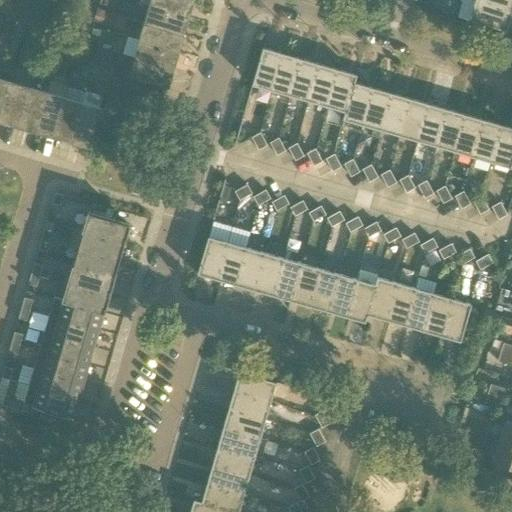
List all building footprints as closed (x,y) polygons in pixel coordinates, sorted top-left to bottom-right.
[(189,18),(194,1),(191,0),(150,0),(149,6),(189,18)] [(511,12),(511,0),(475,0),(475,2),(511,12)] [(507,32),(511,14),(511,12),(475,2),(470,21),(507,32)] [(184,34),(189,18),(149,6),(144,23),(184,34)] [(95,23),(113,28),(122,31),(126,18),(117,15),(98,10),(95,23)] [(179,52),(184,34),(144,23),(139,40),(179,52)] [(174,69),(179,52),(139,40),(134,58),(174,69)] [(105,74),(111,51),(98,47),(93,65),(105,74)] [(272,91),(282,53),(263,48),(252,86),(272,91)] [(290,96),(301,59),(282,53),(272,91),(290,96)] [(169,87),(174,69),(134,58),(129,76),(169,87)] [(309,102),(320,64),(301,59),(290,96),(309,102)] [(327,107),(338,70),(320,64),(309,102),(327,107)] [(354,83),(355,83),(357,75),(338,70),(327,107),(346,112),(354,83)] [(0,121),(1,122),(13,82),(0,78),(0,121)] [(18,127),(19,124),(30,87),(13,82),(1,122),(18,127)] [(373,88),(355,83),(354,83),(346,112),(343,120),(362,126),(373,88)] [(120,87),(119,86),(110,84),(107,96),(116,98),(120,87)] [(18,127),(36,132),(37,129),(47,92),(30,87),(19,124),(18,127)] [(381,131),(391,93),(373,88),(362,126),(381,131)] [(47,92),(37,129),(36,132),(53,137),(65,97),(47,92)] [(399,136),(410,99),(391,93),(381,131),(399,136)] [(82,102),(65,97),(53,137),(70,142),(82,102)] [(418,142),(429,104),(410,99),(399,136),(418,142)] [(101,108),(82,102),(70,142),(88,147),(89,148),(101,108)] [(436,147),(447,109),(429,104),(418,142),(436,147)] [(455,152),(466,115),(447,109),(436,147),(455,152)] [(473,158),(484,120),(466,115),(455,152),(473,158)] [(492,163),(503,125),(484,120),(473,158),(492,163)] [(511,128),(503,125),(492,163),(511,169),(511,166),(511,128)] [(259,150),(267,145),(260,133),(252,138),(259,150)] [(277,155),(286,151),(279,139),(271,143),(277,155)] [(295,161),(304,156),(297,144),(289,149),(295,161)] [(314,166),(322,161),(316,149),(308,154),(314,166)] [(333,171),(341,167),(335,155),(326,159),(333,171)] [(351,176),(359,172),(353,160),(344,164),(351,176)] [(370,182),(378,177),(372,165),(363,170),(370,182)] [(388,187),(396,183),(389,171),(381,175),(388,187)] [(407,192),(415,188),(408,176),(400,180),(407,192)] [(425,198),(433,193),(427,181),(418,186),(425,198)] [(240,200),(252,193),(248,185),(236,192),(240,200)] [(444,203),(452,199),(445,187),(437,191),(444,203)] [(259,205),(271,199),(266,190),(254,197),(259,205)] [(462,208),(470,204),(463,192),(455,196),(462,208)] [(60,206),(63,195),(55,193),(52,204),(60,206)] [(277,211),(289,204),(285,196),(272,202),(277,211)] [(481,214),(489,209),(482,197),(474,202),(481,214)] [(296,216),(308,209),(303,201),(291,208),(296,216)] [(499,219),(507,215),(501,203),(492,207),(499,219)] [(314,222),(326,215),(321,206),(309,213),(314,222)] [(333,227),(344,220),(345,220),(340,212),(328,219),(333,227)] [(84,232),(124,243),(129,225),(89,214),(84,232)] [(351,232),(363,226),(363,225),(358,217),(346,224),(351,232)] [(377,222),(365,229),(369,237),(381,231),(377,222)] [(389,243),(401,236),(396,228),(384,235),(389,243)] [(50,241),(53,231),(45,229),(42,239),(50,241)] [(119,261),(124,243),(84,232),(79,249),(119,261)] [(407,248),(419,242),(415,233),(403,240),(407,248)] [(217,280),(228,242),(209,237),(198,274),(217,280)] [(47,252),(50,241),(42,239),(39,250),(47,252)] [(426,254),(438,247),(433,239),(421,245),(426,254)] [(235,285),(246,248),(228,242),(217,280),(235,285)] [(444,259),(456,252),(452,244),(439,251),(444,259)] [(254,291),(265,253),(246,248),(235,285),(254,291)] [(114,278),(119,261),(79,249),(74,267),(114,278)] [(463,264),(475,258),(470,249),(458,256),(463,264)] [(272,296),(283,259),(265,253),(254,291),(272,296)] [(493,263),(493,262),(488,255),(476,261),(481,270),(493,263)] [(291,302),(302,264),(283,259),(272,296),(291,302)] [(40,276),(43,265),(35,263),(32,274),(40,276)] [(309,307),(320,269),(302,264),(291,302),(309,307)] [(109,295),(114,278),(74,267),(69,284),(109,295)] [(378,278),(379,273),(360,267),(356,280),(357,280),(347,318),(366,323),(368,316),(367,315),(378,278)] [(328,312),(339,275),(320,269),(309,307),(328,312)] [(415,289),(414,288),(417,277),(400,272),(397,283),(386,321),(404,326),(415,289)] [(37,287),(40,276),(32,274),(29,283),(29,284),(37,287)] [(357,280),(356,280),(339,275),(328,312),(347,318),(357,280)] [(386,321),(397,283),(378,278),(367,315),(368,316),(386,321)] [(104,313),(109,295),(69,284),(64,301),(104,313)] [(423,332),(434,294),(415,289),(404,326),(423,332)] [(441,337),(452,299),(434,294),(423,332),(441,337)] [(22,308),(30,310),(33,300),(25,298),(22,308)] [(64,301),(55,298),(50,316),(99,330),(104,313),(64,301)] [(461,343),(472,305),(452,299),(441,337),(461,343)] [(27,321),(30,310),(22,308),(19,318),(27,321)] [(94,347),(99,330),(50,316),(45,333),(94,347)] [(20,345),(23,335),(15,332),(12,343),(20,345)] [(89,365),(94,347),(45,333),(40,351),(89,365)] [(17,355),(20,345),(12,343),(9,353),(17,355)] [(511,345),(504,343),(501,352),(511,355),(511,345)] [(84,382),(89,365),(40,351),(35,368),(84,382)] [(511,365),(511,355),(501,352),(498,361),(511,365)] [(10,380),(13,369),(5,367),(2,377),(10,380)] [(79,400),(84,382),(35,368),(30,385),(79,400)] [(271,402),(277,383),(239,372),(234,391),(271,402)] [(488,394),(503,398),(506,389),(491,384),(488,394)] [(74,418),(79,400),(30,385),(25,403),(34,406),(30,417),(61,426),(64,415),(74,418)] [(266,420),(271,402),(234,391),(229,410),(266,420)] [(500,407),(503,398),(488,394),(485,403),(500,407)] [(260,439),(266,420),(229,410),(223,428),(260,439)] [(322,428),(330,423),(324,411),(315,416),(322,428)] [(511,422),(506,420),(499,442),(511,446),(511,422)] [(255,457),(260,439),(223,428),(218,447),(255,457)] [(317,447),(325,442),(318,430),(310,434),(317,447)] [(14,455),(1,452),(5,439),(0,437),(0,493),(3,494),(14,455)] [(511,446),(499,442),(492,463),(494,464),(491,474),(511,479),(511,446)] [(250,476),(255,457),(218,447),(212,465),(250,476)] [(311,465),(320,460),(313,448),(305,453),(311,465)] [(244,495),(250,476),(212,465),(207,484),(244,495)] [(306,483),(315,479),(308,467),(299,471),(306,483)] [(234,511),(239,511),(244,495),(207,484),(202,502),(232,511),(231,511),(234,511)] [(301,502),(309,497),(303,485),(294,490),(301,502)] [(202,502),(194,499),(190,511),(231,511),(232,511),(202,502)] [(291,511),(302,511),(297,503),(289,508),(291,511)]
